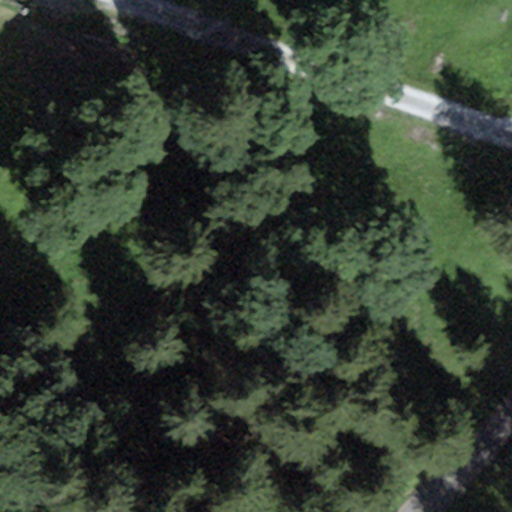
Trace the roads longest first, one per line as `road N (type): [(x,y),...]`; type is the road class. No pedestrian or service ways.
road 1 (track): [(511,142),(114,0)]
road 2 (unclassified): [(511,413),(419,511)]
